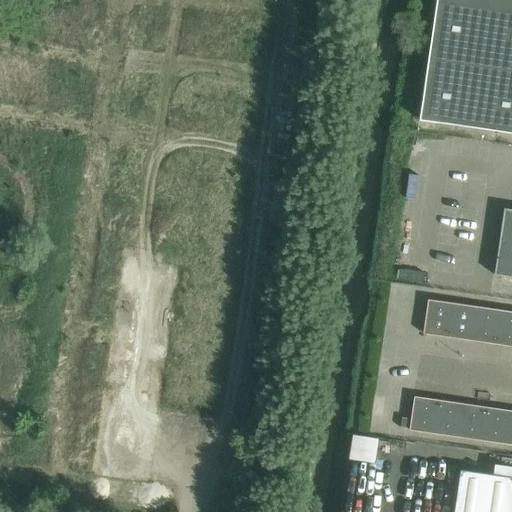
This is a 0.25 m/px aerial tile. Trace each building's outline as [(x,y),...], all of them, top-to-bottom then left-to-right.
[(511,0),(435,0),(418,120),(511,133),(511,0)] [(511,209),(503,209),(493,275),(511,277),(511,209)] [(447,337),(452,304),(427,300),(423,334),(447,337)] [(452,304),(447,337),(471,341),(476,307),(452,304)] [(476,307),(471,341),(495,344),(500,311),(476,307)] [(511,312),(500,311),(495,344),(511,346),(511,312)] [(433,434),(438,400),(414,397),(409,430),(433,434)] [(438,400),(433,434),(457,437),(462,404),(438,400)] [(462,404),(457,437),(481,441),(486,407),(462,404)] [(486,407),(481,441),(505,444),(509,411),(486,407)] [(511,511),(511,478),(459,471),(453,511),(511,511)]
